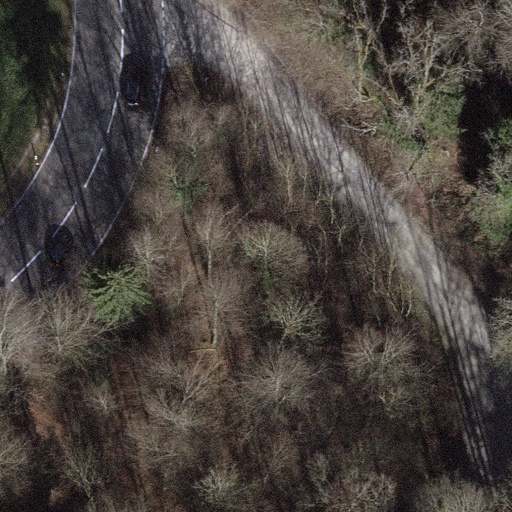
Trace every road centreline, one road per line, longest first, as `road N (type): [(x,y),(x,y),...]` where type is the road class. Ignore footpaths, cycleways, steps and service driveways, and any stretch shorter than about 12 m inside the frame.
road 1 (track): [(511,371),(318,144),(203,31),(137,0)]
road 2 (tertiary): [(123,0),(111,129),(86,186),(39,253),(0,291)]
